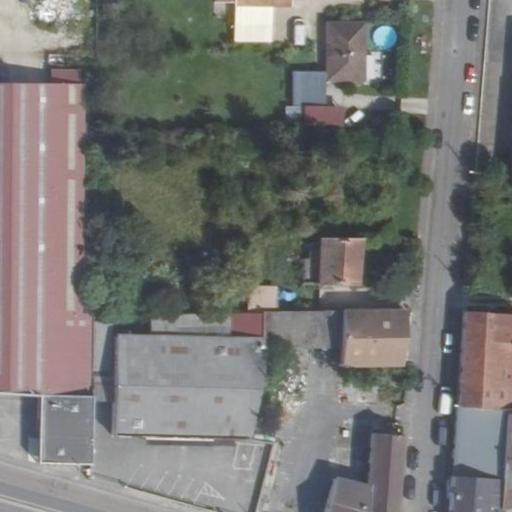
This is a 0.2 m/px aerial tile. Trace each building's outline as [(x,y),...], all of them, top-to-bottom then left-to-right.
[(325,80),(364,82),(366,24),(328,23),(325,80)] [(0,314),(81,315),(80,87),(0,86),(0,314)] [(288,259),(288,284),(358,285),(360,237),(319,236),(319,259),(288,259)] [(359,310),(344,311),(344,348),(344,367),(410,368),(414,310),(359,310)] [(323,311),(265,312),(264,345),(264,349),(287,348),(323,348),(323,311)] [(344,311),(323,311),(323,348),(344,348),(344,311)] [(511,315),(467,311),(460,404),(511,408),(511,315)] [(0,392),(38,395),(86,397),(86,383),(94,383),(94,316),(81,315),(0,314),(0,392)] [(264,345),(120,338),(115,437),(174,440),(251,443),(264,349),(264,345)] [(38,395),(38,447),(93,449),(93,436),(94,383),(86,383),(86,397),(38,395)] [(511,431),(511,408),(460,404),(456,455),(489,458),(509,460),(511,431)] [(511,431),(509,460),(509,461),(500,479),(511,479),(511,431)] [(338,473),(330,499),(326,511),(398,511),(401,489),(405,435),(402,435),(375,432),(371,482),(338,473)] [(489,458),(456,455),(454,477),(489,478),(489,458)] [(454,477),(454,484),(451,511),(486,511),(489,478),(454,477)] [(499,511),(499,479),(489,478),(486,511),(499,511)] [(499,511),(511,511),(511,479),(500,479),(499,479),(499,511)]
